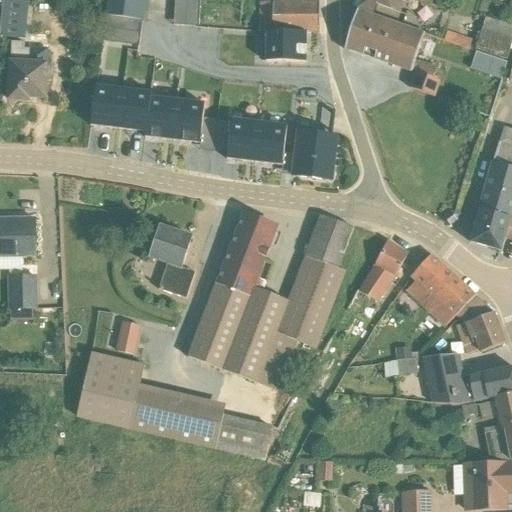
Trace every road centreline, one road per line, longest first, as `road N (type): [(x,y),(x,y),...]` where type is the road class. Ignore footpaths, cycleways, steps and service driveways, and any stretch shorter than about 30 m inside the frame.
road 1 (residential): [(0,159),(376,213)]
road 2 (residential): [(332,0),(334,62),(376,213)]
road 3 (unclassified): [(376,213),(503,286)]
